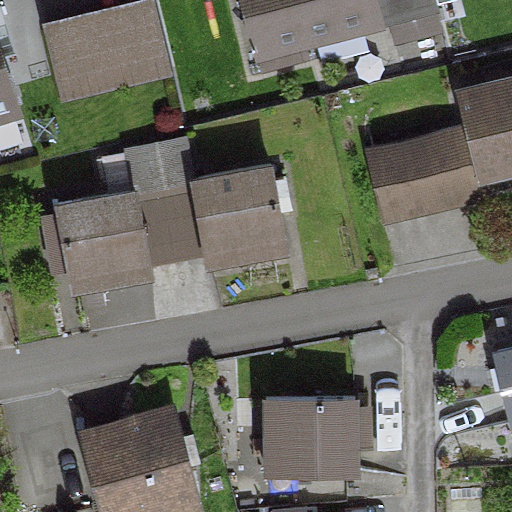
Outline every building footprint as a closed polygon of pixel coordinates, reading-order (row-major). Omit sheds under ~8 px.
[(145,88),(174,81),(153,0),(140,0),(124,4),(145,88)] [(241,0),(254,48),(371,17),(373,25),(431,9),(428,0),(241,0)] [(116,95),(145,88),(124,4),(95,12),(116,95)] [(88,102),(116,95),(95,12),(66,19),(88,102)] [(59,110),(88,102),(66,19),(38,26),(59,110)] [(0,110),(13,107),(0,64),(0,110)] [(511,80),(456,93),(465,131),(370,153),(384,212),(482,189),(477,171),(511,162),(511,80)] [(159,184),(161,197),(172,257),(278,238),(265,164),(159,184)] [(66,276),(172,257),(161,197),(132,203),(129,189),(53,203),(66,276)] [(511,346),(492,351),(509,424),(511,422),(511,346)] [(350,413),(349,396),(271,397),(272,472),(351,470),(350,445),(364,444),(363,413),(350,413)] [(167,412),(79,435),(99,511),(144,511),(190,500),(167,412)]
